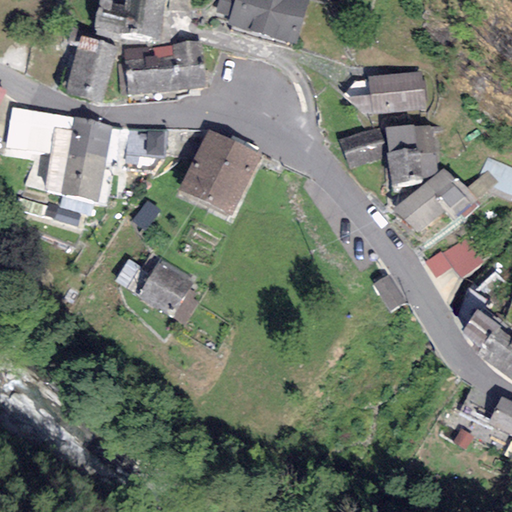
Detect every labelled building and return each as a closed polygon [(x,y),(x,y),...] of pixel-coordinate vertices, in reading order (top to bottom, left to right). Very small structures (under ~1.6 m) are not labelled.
[(160,40),(163,0),(126,0),(126,5),(99,0),(93,28),(123,36),(160,40)] [(308,0),(218,0),(215,12),(230,16),(227,24),(296,44),(308,0)] [(116,44),(80,35),(65,94),(101,103),(116,44)] [(200,42),(123,49),(128,96),(205,88),(200,42)] [(421,71),(367,77),(367,81),(371,114),(425,109),(421,71)] [(371,114),(367,81),(354,82),(343,96),(364,114),(371,114)] [(51,153),(58,115),(11,108),(6,148),(51,153)] [(99,204),(111,126),(58,115),(51,153),(44,192),(99,204)] [(413,125),(384,128),(388,153),(386,153),(387,157),(390,184),(422,180),(422,178),(432,177),(437,172),(430,126),(413,127),(413,125)] [(361,133),(338,140),(349,169),(387,157),(386,153),(388,153),(384,128),(361,133)] [(162,156),(165,131),(148,129),(145,155),(162,156)] [(209,131),(177,191),(231,219),(262,158),(209,131)] [(467,190),(443,168),(437,172),(432,177),(392,209),(415,233),(449,208),(456,218),(461,214),(476,201),(478,199),(467,190)] [(498,182),(488,171),(467,190),(478,199),(498,182)] [(147,201),(131,221),(144,231),(160,211),(147,201)] [(480,205),(476,201),(461,214),(465,219),(480,205)] [(464,238),(442,253),(452,268),(459,278),(482,263),(464,238)] [(442,253),(441,250),(424,261),(436,279),(452,268),(442,253)] [(189,290),(195,281),(159,259),(150,274),(137,295),(136,296),(171,318),(189,290)] [(137,295),(150,274),(128,260),(114,281),(137,295)] [(189,290),(171,318),(183,325),(198,303),(192,299),(195,294),(189,290)] [(500,326),(476,310),(461,331),(481,350),(477,355),(492,367),(511,339),(511,338),(498,328),(500,326)] [(511,339),(492,367),(511,381),(511,339)] [(511,402),(501,397),(488,424),(511,435),(511,402)] [(474,437),(461,430),(453,444),(466,451),(474,437)]
